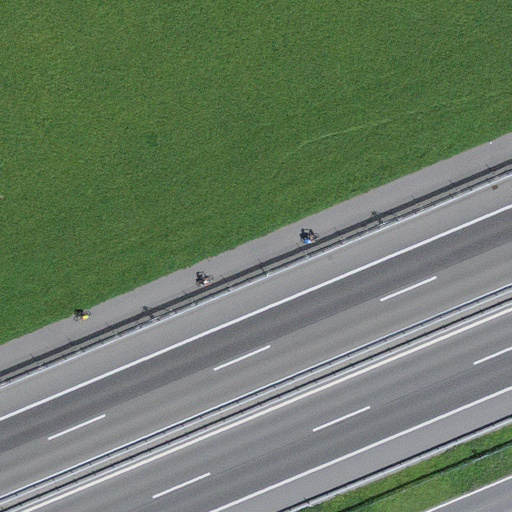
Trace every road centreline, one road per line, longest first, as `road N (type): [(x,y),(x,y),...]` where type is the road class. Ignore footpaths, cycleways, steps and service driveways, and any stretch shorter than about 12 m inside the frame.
road 1 (motorway): [(511,244),(0,456)]
road 2 (motorway): [(121,511),(511,349)]
